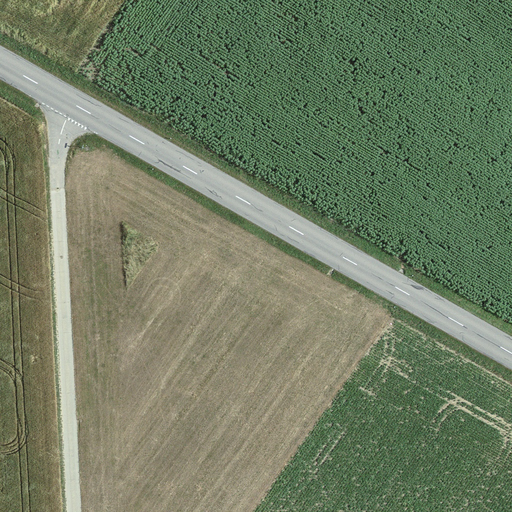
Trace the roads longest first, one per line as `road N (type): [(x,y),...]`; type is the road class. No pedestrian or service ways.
road 1 (secondary): [(0,62),(511,353)]
road 2 (track): [(75,511),(57,172),(74,104)]
